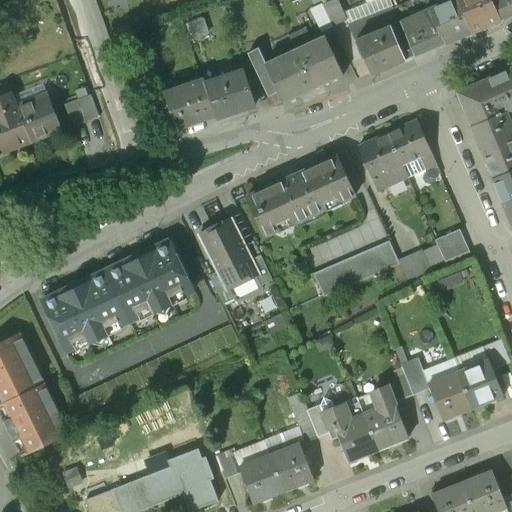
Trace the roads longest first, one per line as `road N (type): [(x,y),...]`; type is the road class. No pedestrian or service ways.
road 1 (residential): [(321,129),(0,294)]
road 2 (residential): [(419,83),(511,299)]
road 3 (residential): [(511,433),(323,511)]
road 4 (residential): [(133,167),(321,129)]
road 5 (residential): [(77,0),(133,167)]
road 6 (residential): [(0,198),(133,167)]
